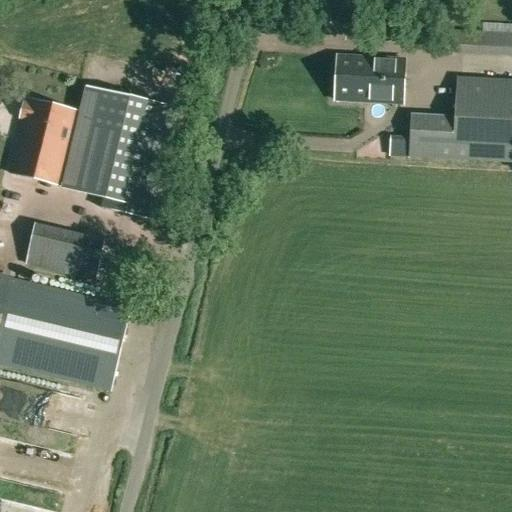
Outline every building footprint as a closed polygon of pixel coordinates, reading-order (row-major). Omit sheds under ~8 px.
[(511,33),(446,30),(444,52),(511,55),(511,33)] [(407,31),(406,43),(423,44),(424,31),(407,31)] [(402,104),(405,60),(338,56),(335,100),(402,104)] [(511,82),(479,80),(458,79),(456,121),(412,118),(409,156),(511,162),(511,82)] [(100,92),(77,191),(104,197),(102,208),(150,220),(176,110),(100,92)] [(10,173),(60,185),(78,112),(28,100),(27,104),(23,103),(20,119),(23,120),(10,173)] [(35,232),(33,247),(48,249),(46,260),(68,263),(71,236),(35,232)] [(0,277),(0,362),(109,388),(128,308),(0,277)]
